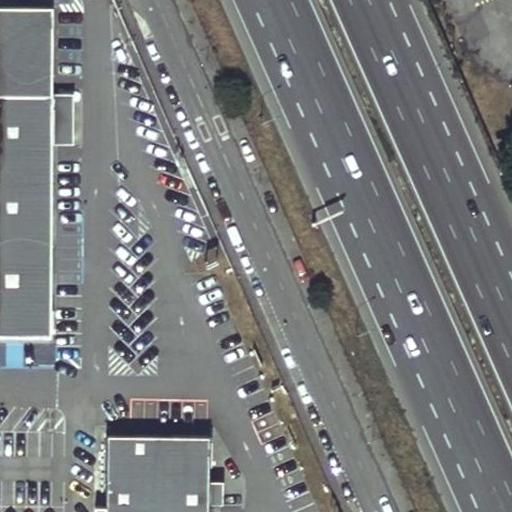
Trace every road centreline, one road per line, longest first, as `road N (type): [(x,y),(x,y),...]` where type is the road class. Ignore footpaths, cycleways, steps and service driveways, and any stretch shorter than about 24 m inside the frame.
road 1 (tertiary): [(154,0),(379,511)]
road 2 (motorway): [(511,329),(371,0)]
road 3 (motorway): [(368,196),(508,511)]
road 4 (motorway): [(248,0),(368,196)]
road 5 (motorway): [(282,0),(368,196)]
